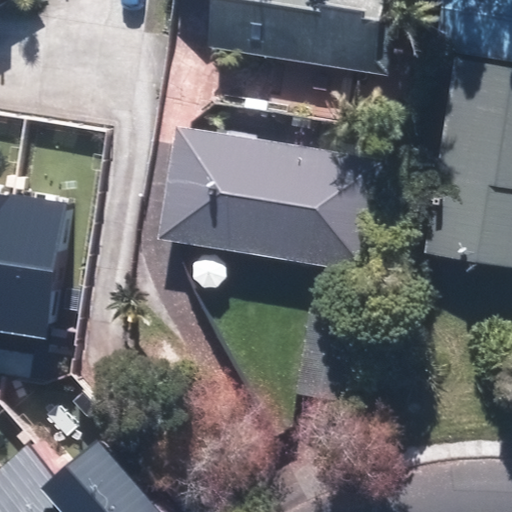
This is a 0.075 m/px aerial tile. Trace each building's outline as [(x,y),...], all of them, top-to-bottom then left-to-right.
[(209,0),(202,49),(387,74),(396,0),(209,0)] [(511,0),(442,0),(435,51),(511,62),(511,0)] [(511,68),(458,58),(423,256),(511,269),(511,68)] [(385,161),(177,126),(157,239),(365,275),(385,161)] [(0,278),(13,195),(0,193),(0,278)] [(0,331),(48,339),(69,204),(13,195),(0,278),(0,331)] [(367,332),(314,325),(305,386),(359,394),(367,332)] [(160,511),(97,439),(40,488),(60,511),(160,511)] [(85,511),(27,443),(0,465),(0,495),(14,511),(85,511)] [(14,511),(0,495),(0,511),(14,511)]
